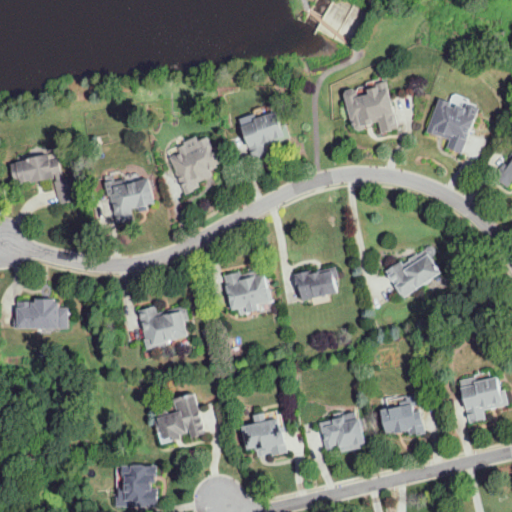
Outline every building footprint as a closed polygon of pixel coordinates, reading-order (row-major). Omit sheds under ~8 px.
[(383,132),(380,120),(367,124),(368,127),(365,130),(360,131),(354,127),(346,94),(349,90),(356,89),(359,92),(360,97),(372,94),(371,88),(379,86),(379,83),(389,81),(400,128),(383,132)] [(464,154),(449,148),(452,140),(428,131),(441,98),(453,102),(452,106),(458,108),(459,105),(468,108),(470,104),(481,108),(464,154)] [(256,160),(242,118),(257,114),(258,118),(279,112),(283,125),(288,124),(293,138),(268,146),(271,155),(256,160)] [(214,169),(216,174),(200,180),(202,184),(196,187),(196,188),(189,191),(181,171),(182,170),(176,157),(187,152),(185,148),(192,145),(194,149),(205,145),(204,143),(214,139),(218,149),(222,148),(227,160),(220,163),(221,166),(214,169)] [(511,182),(510,185),(496,173),(511,153),(511,182)] [(17,163),(22,162),(33,160),(33,158),(53,154),(54,162),(63,160),(65,171),(57,172),(57,176),(37,180),(37,178),(26,180),(25,177),(20,178),(17,163)] [(119,224),(113,196),(110,197),(107,183),(128,178),(129,183),(151,178),(157,204),(133,209),(136,220),(119,224)] [(58,181),(73,179),(77,199),(62,202),(58,181)] [(406,296),(388,268),(403,259),(405,262),(412,258),(410,256),(418,251),(419,253),(427,248),(428,246),(429,245),(430,244),(432,243),(434,244),(436,245),(437,246),(438,247),(438,249),(437,251),(436,253),(434,254),(443,271),(433,276),(432,279),(427,282),(423,281),(419,284),(420,286),(406,296)] [(305,300),(303,291),(300,291),(296,274),(312,270),(312,272),(338,266),(340,277),(336,278),(339,291),(305,300)] [(242,316),(240,309),(234,310),(228,285),(230,284),(227,274),(242,271),(243,275),(265,270),(269,289),(272,288),(275,299),(272,300),(273,301),(261,304),(262,310),(251,312),(251,314),(242,316)] [(70,328),(15,328),(15,318),(19,318),(19,307),(22,307),(22,302),(36,302),(36,299),(56,299),(56,302),(60,302),(60,308),(70,308),(70,328)] [(157,350),(157,347),(149,349),(146,338),(147,338),(140,309),(157,305),(159,312),(187,305),(191,320),(186,321),(191,343),(179,346),(176,336),(167,339),(169,347),(157,350)] [(471,423),(461,380),(478,376),(479,381),(499,377),(503,390),(507,390),(510,404),(485,410),(487,419),(471,423)] [(163,443),(157,421),(160,420),(158,413),(171,409),(173,414),(179,412),(175,398),(196,392),(208,434),(194,438),(192,432),(180,435),(181,438),(163,443)] [(418,435),(418,433),(412,435),(410,430),(398,434),(397,430),(388,433),(382,412),(403,406),(402,403),(409,401),(408,397),(416,395),(419,404),(414,406),(416,413),(422,411),(428,432),(418,435)] [(364,440),(365,444),(342,449),(340,442),(334,444),(334,445),(327,446),(322,422),(346,417),(346,422),(360,419),(364,440)] [(258,446),(258,443),(249,445),(246,425),(280,418),(283,429),(284,429),(288,449),(274,451),(273,448),(265,450),(266,451),(259,452),(258,446)] [(160,506),(117,506),(117,497),(121,497),(121,488),(125,488),(125,465),(161,465),(161,478),(157,478),(157,483),(153,483),(153,488),(160,488),(160,506)]
